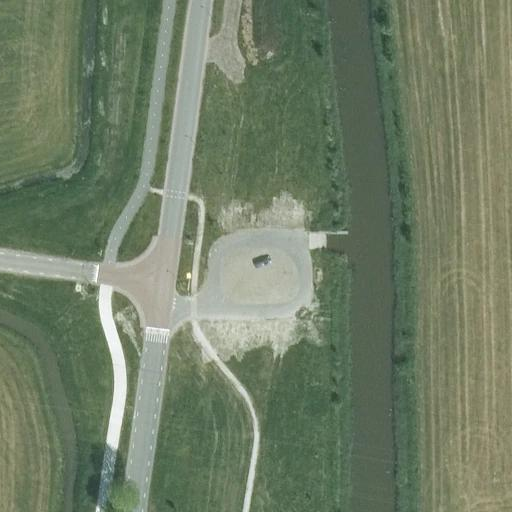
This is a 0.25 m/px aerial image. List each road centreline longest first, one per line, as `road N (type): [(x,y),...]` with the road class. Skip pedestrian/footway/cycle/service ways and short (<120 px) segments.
road 1 (tertiary): [(163,285),(201,0)]
road 2 (tertiary): [(132,511),(163,285)]
road 3 (tertiary): [(0,260),(163,285)]
